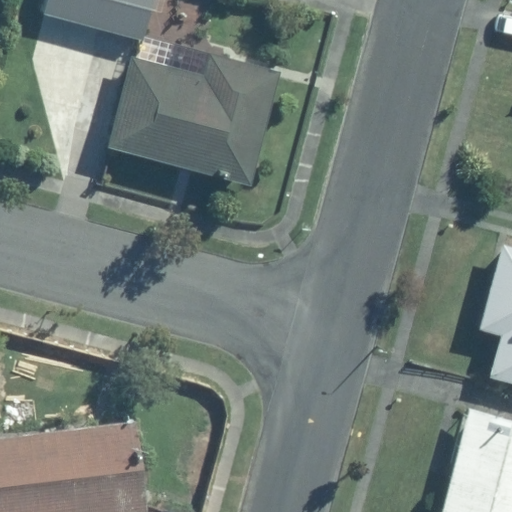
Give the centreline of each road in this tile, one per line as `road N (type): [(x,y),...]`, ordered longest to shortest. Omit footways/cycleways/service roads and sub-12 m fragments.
road 1 (residential): [(0,238),(332,326)]
road 2 (residential): [(332,326),(417,0)]
road 3 (residential): [(283,511),(332,326)]
